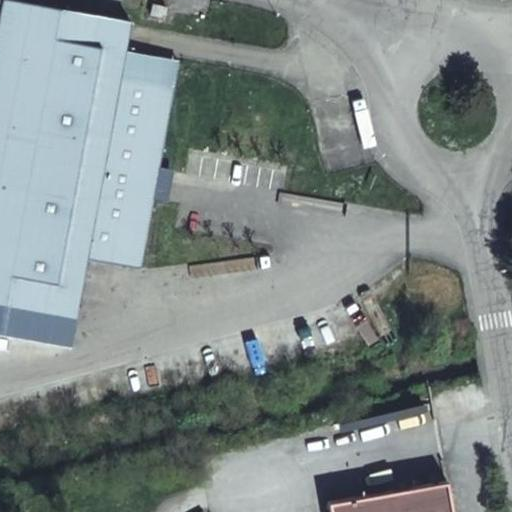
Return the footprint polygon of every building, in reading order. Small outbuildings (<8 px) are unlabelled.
[(130,23),(10,0),(2,0),(0,13),(0,301),(72,315),(83,258),(135,268),(170,90),(120,81),(125,53),(130,23)] [(166,6),(152,4),(150,15),(164,17),(166,6)] [(175,62),(125,53),(120,81),(170,90),(175,62)] [(0,330),(67,343),(72,315),(0,301),(0,330)] [(447,511),(442,482),(323,502),(324,511),(447,511)]
